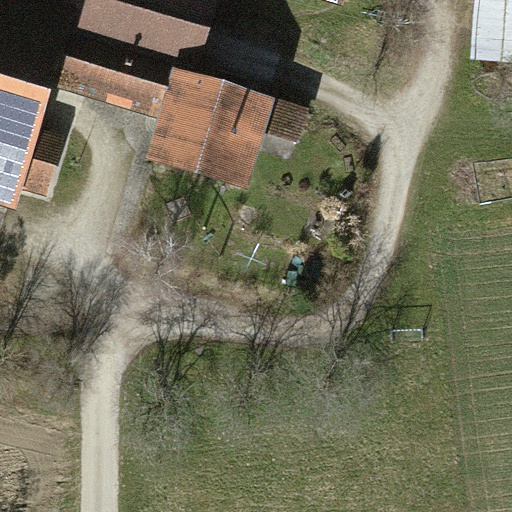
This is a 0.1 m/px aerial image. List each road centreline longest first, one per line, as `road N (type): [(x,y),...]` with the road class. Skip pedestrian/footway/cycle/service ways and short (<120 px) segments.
road 1 (unknown): [(104,280),(284,341),(321,341),(336,331),(389,234),(451,89),(461,6)]
road 2 (track): [(104,280),(109,511)]
